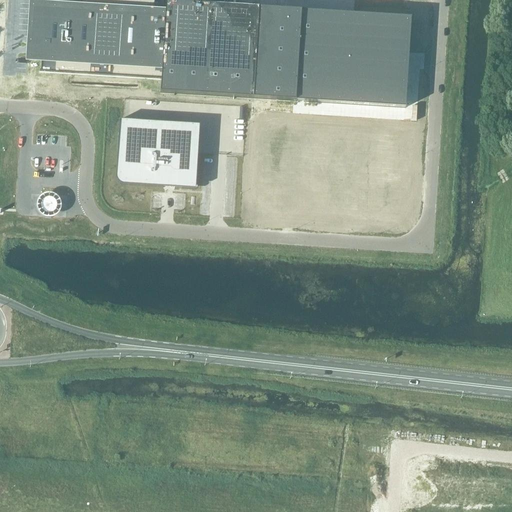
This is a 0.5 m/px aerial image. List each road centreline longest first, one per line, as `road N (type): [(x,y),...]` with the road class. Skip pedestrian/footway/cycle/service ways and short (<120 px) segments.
road 1 (unclassified): [(441,0),(427,224),(407,243),(103,223),(85,197),(88,142),(77,118),(51,107),(0,105)]
road 2 (primary): [(173,351),(511,387)]
road 3 (primary): [(173,351),(91,336),(0,301)]
road 4 (primary): [(0,361),(173,351)]
